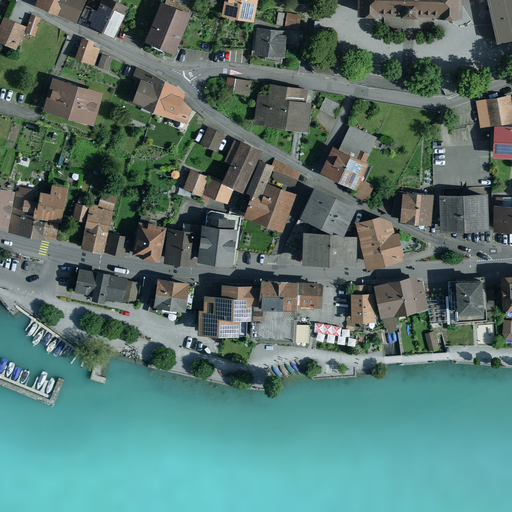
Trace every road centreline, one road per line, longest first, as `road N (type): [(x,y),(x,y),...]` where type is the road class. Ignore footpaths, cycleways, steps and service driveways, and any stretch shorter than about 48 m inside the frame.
road 1 (primary): [(0,238),(149,268),(266,275)]
road 2 (primary): [(266,275),(494,266)]
road 3 (residential): [(312,175),(399,223),(485,253),(494,266)]
road 4 (residential): [(26,0),(186,84)]
road 5 (residential): [(186,84),(205,74),(237,74),(353,90)]
road 6 (residential): [(353,90),(445,104),(511,82)]
road 7 (residential): [(186,84),(220,118),(312,175)]
